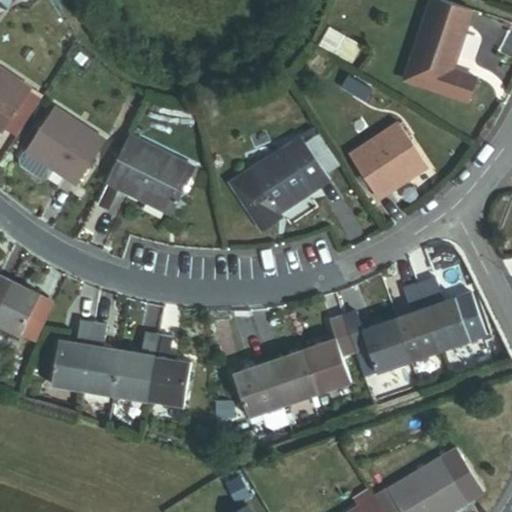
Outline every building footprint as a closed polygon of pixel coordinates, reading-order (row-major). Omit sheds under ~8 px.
[(460,72),(480,13),(443,0),(432,0),(405,78),(468,100),(476,77),(460,72)] [(320,47),(334,56),(344,38),(330,30),(320,47)] [(334,56),(348,64),(358,46),(344,38),(334,56)] [(0,129),(29,87),(0,67),(0,129)] [(76,182),(104,139),(53,107),(26,150),(76,182)] [(378,199),(426,167),(397,124),(349,156),(378,199)] [(336,160),(318,132),(304,141),(328,178),(342,169),(336,160)] [(117,187),(118,187),(141,141),(128,135),(105,181),(117,187)] [(328,178),(304,141),(302,137),(229,184),(261,235),(284,220),(280,214),(330,182),(328,178)] [(118,187),(171,214),(195,168),(141,141),(118,187)] [(95,200),(107,206),(117,187),(105,181),(95,200)] [(0,307),(13,279),(0,272),(0,307)] [(0,323),(21,333),(22,332),(40,294),(41,292),(13,279),(0,307),(0,323)] [(410,309),(425,306),(420,285),(406,288),(410,309)] [(22,332),(37,339),(55,301),(40,294),(22,332)] [(439,351),(477,338),(468,309),(461,311),(456,297),(425,308),(439,351)] [(410,361),(439,351),(425,308),(396,318),(410,361)] [(410,361),(396,318),(364,328),(358,310),(343,315),(354,350),(356,349),(370,344),(374,355),(379,371),(410,361)] [(315,393),(351,381),(342,354),(354,350),(343,315),(331,319),(338,338),(301,350),(315,393)] [(77,342),(91,344),(95,321),(81,318),(77,342)] [(91,344),(106,346),(110,323),(95,321),(91,344)] [(142,353),(156,355),(159,334),(146,332),(142,353)] [(156,355),(170,357),(173,336),(159,334),(156,355)] [(84,389),(91,344),(77,342),(60,339),(52,384),(84,389)] [(113,394),(121,349),(106,346),(91,344),(84,389),(113,394)] [(360,360),(374,355),(370,344),(356,349),(360,360)] [(149,399),(156,355),(142,353),(121,349),(113,394),(149,399)] [(282,404),(315,393),(301,350),(267,362),(282,404)] [(149,399),(183,405),(191,360),(170,357),(156,355),(149,399)] [(250,415),(282,404),(267,362),(235,372),(250,415)] [(450,511),(468,501),(457,484),(449,470),(441,457),(389,488),(394,496),(403,511),(450,511)] [(457,484),(463,480),(455,466),(449,470),(457,484)] [(358,507),(375,496),(369,487),(352,497),(358,507)] [(375,496),(380,505),(394,496),(389,488),(375,496)] [(361,511),(384,511),(380,505),(375,496),(358,507),(361,511)] [(403,511),(394,496),(380,505),(384,511),(403,511)]
